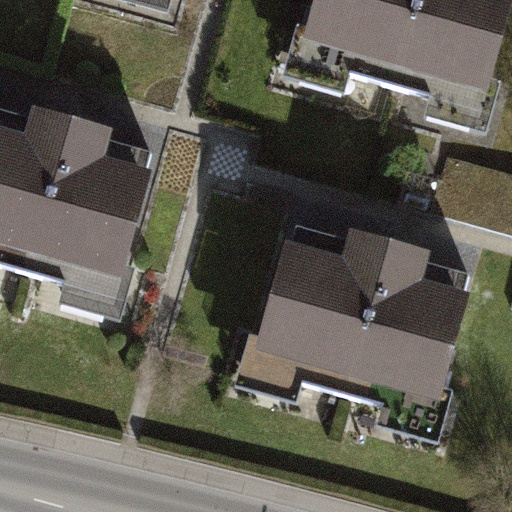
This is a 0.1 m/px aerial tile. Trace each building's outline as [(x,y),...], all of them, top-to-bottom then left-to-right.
[(102,0),(101,4),(169,22),(175,0),(102,0)] [(511,0),(318,0),(308,36),(306,43),(494,97),(496,91),(511,35),(511,0)] [(306,43),(308,36),(300,35),(289,80),(349,97),(355,77),(436,101),(429,124),(497,142),(510,95),(496,91),(494,97),(306,43)] [(17,139),(0,134),(0,254),(116,288),(118,282),(148,178),(140,176),(100,164),(106,147),(109,135),(86,129),(25,111),(22,121),(17,139)] [(0,114),(0,134),(17,139),(22,121),(0,114)] [(100,164),(140,176),(145,159),(106,147),(100,164)] [(511,176),(442,158),(427,214),(511,236),(511,176)] [(292,221),(287,239),(344,256),(349,238),(292,221)] [(344,256),(287,239),(257,344),(255,350),(443,405),(445,398),(475,295),(467,293),(427,281),(433,264),(436,251),(398,241),(352,227),(349,238),(344,256)] [(0,254),(0,275),(58,292),(50,315),(118,333),(132,286),(118,282),(116,288),(0,254)] [(427,281),(467,293),(472,275),(433,264),(427,281)] [(255,350),(257,344),(249,343),(237,387),(298,405),(304,385),(385,409),(377,431),(445,449),(459,403),(445,398),(443,405),(255,350)]
